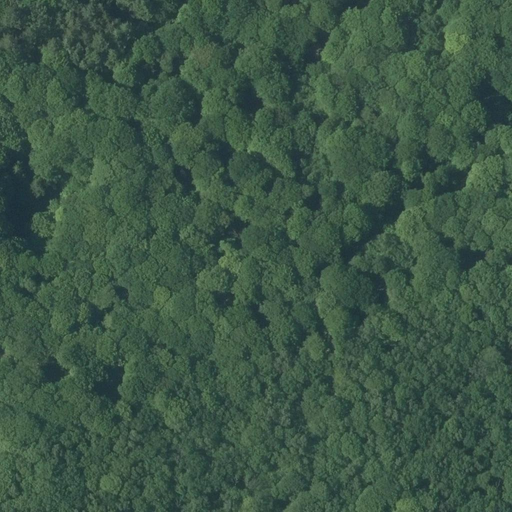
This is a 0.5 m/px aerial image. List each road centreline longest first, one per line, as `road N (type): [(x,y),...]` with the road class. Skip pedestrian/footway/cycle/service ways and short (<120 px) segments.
road 1 (track): [(322,349),(244,117),(215,0)]
road 2 (track): [(0,464),(322,349)]
